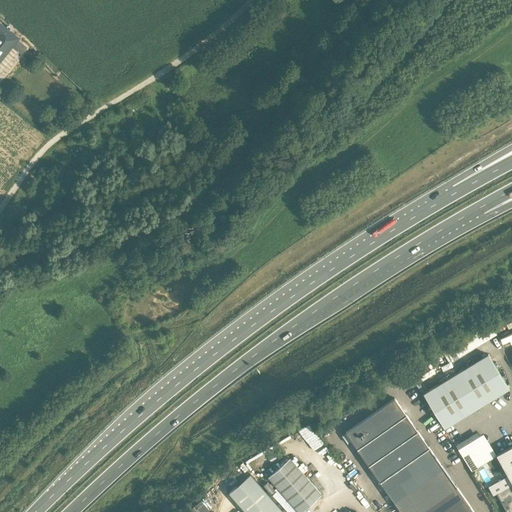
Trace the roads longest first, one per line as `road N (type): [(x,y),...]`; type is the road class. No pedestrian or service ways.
road 1 (trunk): [(503,166),(341,260),(249,325),(34,511)]
road 2 (trunk): [(72,511),(253,357),(507,193)]
road 3 (unknown): [(482,511),(397,387)]
